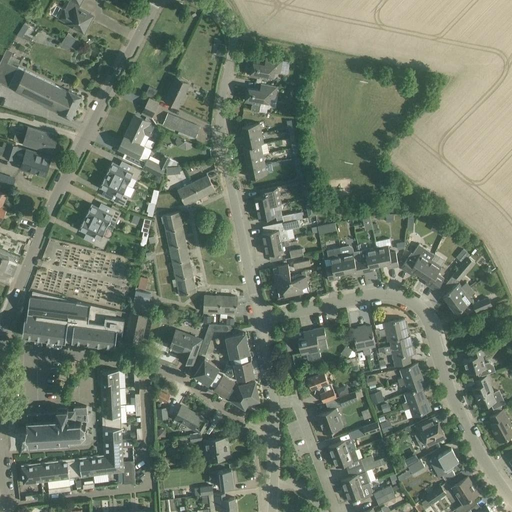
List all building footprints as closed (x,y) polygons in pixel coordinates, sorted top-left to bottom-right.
[(93,15),(92,14),(77,7),(79,4),(80,4),(81,0),(70,0),(66,9),(65,9),(60,18),(67,22),(66,23),(84,33),(93,15)] [(60,44),(68,49),(76,38),(68,32),(60,44)] [(13,51),(8,49),(6,48),(0,60),(0,82),(59,110),(58,112),(71,118),(82,96),(69,89),(69,91),(17,66),(16,68),(7,64),(13,51)] [(257,76),(256,82),(261,83),(262,78),(266,78),(266,76),(274,77),(275,72),(280,73),(283,60),(266,57),(265,64),(252,62),(250,75),(257,76)] [(176,76),(165,100),(178,107),(190,83),(176,76)] [(278,86),(261,83),(260,89),(248,87),(245,100),(253,101),(251,109),(259,111),(261,101),(270,103),(271,97),(276,98),(278,86)] [(149,85),(145,94),(154,98),(158,90),(149,85)] [(159,103),(150,99),(143,113),(152,117),(159,103)] [(168,113),(165,119),(163,123),(195,138),(200,127),(168,113)] [(124,136),(119,147),(138,157),(146,161),(148,158),(152,149),(151,149),(144,145),(148,138),(154,127),(149,125),(150,122),(144,119),(135,115),(125,136),(124,136)] [(244,136),(261,133),(259,123),(242,126),(244,136)] [(58,135),(48,132),(29,126),(26,133),(16,130),(13,140),(52,152),(58,135)] [(289,130),(290,138),(295,137),(293,127),(288,127),(285,128),(286,131),(289,130)] [(264,143),(261,133),(244,136),(246,146),(264,143)] [(194,143),(178,136),(175,140),(178,146),(186,150),(192,148),(194,143)] [(51,156),(18,146),(18,145),(10,143),(9,143),(5,156),(5,158),(13,160),(15,156),(24,159),(21,168),(45,176),(51,156)] [(264,143),(246,146),(243,147),(246,157),(263,153),(269,152),(267,143),(264,143)] [(263,153),(246,157),(248,167),(265,164),(263,153)] [(146,161),(143,167),(161,176),(167,166),(173,165),(179,165),(179,162),(176,160),(171,158),(164,154),(159,164),(148,158),(146,161)] [(112,162),(106,174),(128,185),(132,177),(137,179),(142,170),(132,165),(129,170),(112,162)] [(265,164),(248,167),(250,177),(267,174),(265,164)] [(15,179),(0,173),(0,182),(12,187),(15,179)] [(128,185),(106,174),(100,187),(117,195),(114,201),(124,205),(129,196),(124,193),(128,185)] [(193,182),(200,197),(215,190),(207,175),(193,182)] [(200,197),(193,182),(178,189),(186,205),(200,197)] [(257,209),(281,203),(282,203),(278,186),(260,190),(261,196),(254,198),(257,209)] [(282,209),(281,203),(257,209),(259,220),(277,216),(276,211),(282,209)] [(91,204),(85,216),(107,227),(111,219),(116,222),(121,212),(111,207),(109,212),(91,204)] [(283,222),(296,219),(302,218),(301,211),(282,215),(283,222)] [(163,215),(166,231),(183,227),(180,212),(163,215)] [(107,227),(85,216),(79,229),(96,237),(94,243),(103,248),(108,238),(103,235),(107,227)] [(148,235),(152,218),(145,217),(142,233),(148,235)] [(284,224),(285,228),(286,228),(297,226),(296,219),(283,222),(284,224)] [(279,229),(262,233),(264,244),(281,240),(289,239),(286,228),(285,228),(284,224),(278,226),(279,229)] [(186,243),(183,227),(166,231),(169,247),(186,243)] [(375,241),(377,247),(380,265),(387,263),(388,268),(399,266),(396,251),(390,253),(388,245),(391,244),(389,238),(375,241)] [(289,239),(281,240),(264,244),(266,255),(284,251),(282,246),(290,244),(289,239)] [(190,259),(186,243),(169,247),(173,262),(190,259)] [(421,275),(431,260),(431,259),(434,254),(419,244),(410,256),(409,255),(401,267),(412,275),(415,271),(421,275)] [(339,274),(345,272),(342,254),(340,247),(326,250),(328,257),(330,257),(332,265),(326,266),(329,280),(340,278),(339,274)] [(374,266),(380,265),(377,247),(359,251),(361,259),(364,273),(375,271),(374,266)] [(302,248),(290,250),(291,257),(303,254),(302,248)] [(353,252),(342,254),(345,272),(352,271),(353,275),(364,273),(361,259),(355,260),(353,252)] [(9,258),(0,254),(0,270),(3,272),(9,258)] [(469,256),(463,263),(453,275),(459,280),(475,262),(469,256)] [(193,275),(190,259),(173,262),(176,278),(193,275)] [(309,259),(293,263),(295,269),(310,265),(309,259)] [(431,260),(421,275),(427,279),(425,283),(436,290),(444,278),(437,273),(442,267),(431,260)] [(291,276),(288,264),(273,267),(279,297),(309,291),(305,270),(301,271),(302,274),(291,276)] [(140,275),(137,286),(145,289),(148,277),(140,275)] [(196,291),(193,275),(176,278),(179,294),(196,291)] [(449,303),(471,287),(467,282),(461,286),(459,282),(443,295),(449,303)] [(474,292),(471,287),(449,303),(456,312),(472,300),(469,296),(474,292)] [(117,310),(33,290),(32,296),(30,296),(27,318),(25,318),(22,335),(66,341),(66,340),(115,346),(118,329),(122,329),(122,333),(123,333),(125,318),(116,317),(117,310)] [(204,312),(220,312),(221,295),(205,295),(204,312)] [(221,295),(220,312),(236,313),(237,296),(221,295)] [(133,304),(124,343),(140,346),(147,315),(150,300),(134,296),(133,304)] [(474,304),(477,311),(491,305),(488,298),(474,304)] [(407,327),(405,318),(384,322),(385,328),(379,329),(379,328),(375,328),(376,333),(380,333),(407,327)] [(214,331),(230,331),(230,324),(209,324),(199,352),(205,354),(214,331)] [(375,346),(373,335),(371,325),(353,329),(357,350),(363,349),(364,355),(368,354),(371,354),(369,347),(375,346)] [(324,327),(313,329),(304,331),(305,337),(299,338),(302,353),(306,352),(308,359),(311,360),(319,359),(321,356),(317,339),(326,337),(324,327)] [(408,335),(407,327),(380,333),(380,336),(387,335),(388,341),(390,341),(401,338),(401,337),(408,335)] [(180,359),(192,363),(201,340),(176,330),(170,347),(171,347),(172,346),(183,350),(180,359)] [(249,402),(260,399),(251,359),(248,359),(247,353),(250,353),(247,339),(244,339),(243,333),(226,336),(230,357),(235,356),(236,362),(234,362),(235,366),(228,367),(223,374),(218,371),(220,367),(205,357),(196,372),(201,376),(200,378),(209,384),(211,381),(216,385),(214,387),(233,400),(235,397),(240,400),(238,403),(245,407),(249,402)] [(413,345),(410,335),(408,335),(401,337),(401,338),(390,341),(391,346),(385,347),(386,351),(413,345)] [(414,353),(413,345),(386,351),(386,355),(393,354),(395,365),(411,362),(409,354),(414,353)] [(347,347),(343,353),(348,357),(352,350),(347,347)] [(485,347),(480,348),(470,351),(472,357),(463,360),(467,373),(478,370),(479,376),(495,371),(493,365),(489,361),(485,362),(483,355),(487,354),(485,347)] [(399,382),(422,374),(417,362),(400,369),(403,377),(397,379),(399,382)] [(103,388),(120,388),(119,370),(100,371),(100,379),(103,379),(103,388)] [(324,371),(307,378),(309,381),(308,384),(310,385),(312,389),(317,387),(320,388),(321,385),(323,385),(326,391),(320,394),(323,402),(336,397),(331,384),(329,383),(324,371)] [(408,392),(422,387),(426,386),(422,374),(399,382),(400,386),(405,384),(408,392)] [(491,402),(494,408),(500,406),(503,404),(505,403),(499,390),(492,393),(488,383),(490,382),(487,376),(476,380),(478,386),(473,389),(481,407),(491,402)] [(339,396),(339,397),(349,393),(346,385),(336,388),(339,396)] [(426,398),(422,387),(408,392),(404,393),(407,401),(402,403),(403,407),(426,398)] [(120,405),(120,388),(103,388),(104,397),(101,397),(102,406),(120,405)] [(161,390),(157,396),(166,401),(170,395),(161,390)] [(381,390),(371,392),(372,402),(383,400),(381,390)] [(349,393),(339,397),(343,405),(358,399),(355,391),(349,393)] [(327,411),(317,415),(324,433),(344,426),(337,407),(343,405),(339,397),(339,396),(336,397),(323,402),(327,411)] [(430,410),(426,398),(403,407),(404,410),(410,408),(413,416),(430,410)] [(126,405),(120,405),(102,406),(102,414),(105,414),(105,423),(121,422),(121,416),(126,416),(126,405)] [(182,405),(175,418),(201,433),(208,420),(201,416),(201,415),(182,405)] [(88,420),(87,406),(74,407),(74,409),(68,409),(68,407),(57,407),(57,411),(24,413),(23,415),(22,417),(23,420),(25,421),(27,421),(27,425),(15,426),(16,438),(28,437),(28,442),(27,443),(28,444),(29,442),(48,441),(49,443),(60,442),(60,440),(68,440),(69,442),(70,441),(70,440),(70,436),(76,435),(76,437),(77,437),(77,435),(81,435),(82,437),(83,436),(82,434),(85,431),(87,432),(87,430),(86,430),(86,425),(87,424),(86,423),(85,424),(82,421),(82,420),(88,420)] [(167,407),(156,408),(157,419),(168,418),(167,407)] [(361,411),(365,418),(373,415),(369,407),(361,411)] [(502,409),(495,413),(490,416),(493,422),(490,424),(496,433),(494,434),(499,442),(510,436),(511,439),(511,425),(511,426),(503,409),(502,409)] [(432,418),(415,426),(418,432),(415,434),(422,448),(446,437),(439,421),(435,423),(432,418)] [(380,429),(377,420),(363,426),(366,434),(380,429)] [(122,439),(121,422),(105,423),(106,431),(103,432),(104,440),(122,439)] [(201,433),(190,434),(190,435),(180,436),(180,437),(175,438),(176,441),(180,441),(181,443),(203,440),(201,433)] [(205,439),(206,448),(207,459),(230,456),(227,436),(205,439)] [(107,456),(124,470),(122,439),(104,440),(104,449),(107,448),(107,456)] [(332,456),(355,448),(354,448),(351,439),(346,441),(345,440),(328,446),(332,456)] [(336,467),(359,458),(355,448),(332,456),(336,467)] [(451,448),(443,453),(430,460),(439,476),(442,474),(445,480),(455,474),(452,469),(454,468),(452,465),(459,461),(451,448)] [(372,454),(361,459),(363,465),(374,460),(372,454)] [(119,471),(124,470),(107,456),(99,457),(99,455),(91,456),(93,474),(119,471)] [(82,459),(74,460),(76,476),(93,474),(91,456),(82,457),(82,459)] [(379,458),(374,460),(363,465),(365,471),(382,464),(379,458)] [(408,466),(409,468),(412,473),(425,465),(421,458),(408,466)] [(76,476),(74,460),(65,461),(65,459),(56,460),(58,479),(76,476)] [(58,479),(56,460),(48,461),(48,464),(39,465),(41,481),(58,479)] [(24,483),(41,481),(39,465),(31,466),(30,463),(21,464),(24,483)] [(233,485),(231,469),(218,471),(219,472),(209,473),(210,480),(219,479),(220,487),(233,485)] [(365,471),(350,476),(341,480),(345,490),(369,481),(365,471)] [(392,483),(399,481),(396,473),(389,475),(392,483)] [(479,493),(468,477),(468,476),(451,487),(462,504),(479,493)] [(345,490),(349,501),(359,497),(360,498),(361,499),(362,499),(372,494),(372,493),(372,492),(372,491),(373,491),(369,481),(345,490)] [(376,498),(393,490),(391,484),(373,492),(376,498)] [(201,495),(202,495),(207,494),(213,494),(212,485),(200,486),(201,495)] [(441,485),(427,495),(432,502),(446,492),(441,485)] [(393,490),(376,498),(378,504),(396,496),(393,490)] [(225,492),(213,494),(215,510),(224,509),(224,511),(236,511),(235,497),(226,498),(225,492)] [(492,511),(488,507),(486,504),(481,508),(477,502),(464,511),(492,511)]
